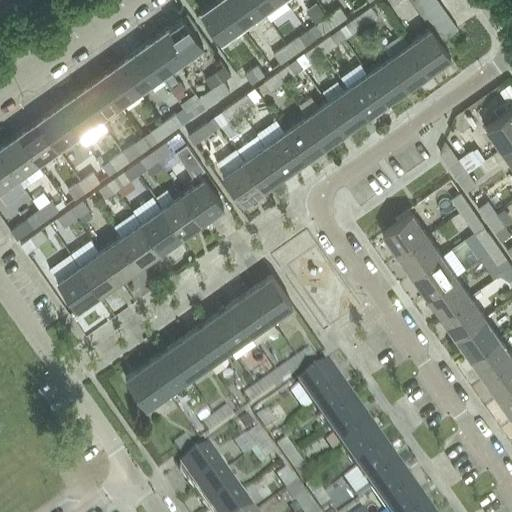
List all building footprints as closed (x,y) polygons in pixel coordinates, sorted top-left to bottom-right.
[(220,40),(242,25),(224,0),(215,0),(200,11),(220,40)] [(224,0),(242,25),(262,11),(254,0),(224,0)] [(254,0),(262,11),(277,0),(254,0)] [(421,15),(438,2),(436,0),(422,0),(414,6),(421,15)] [(427,24),(444,11),(438,2),(421,15),(427,24)] [(358,15),(364,24),(377,15),(371,6),(358,15)] [(334,25),(346,16),(340,7),(328,16),(334,25)] [(433,32),(450,20),(444,11),(427,24),(433,32)] [(352,33),(364,24),(358,15),(345,24),(352,33)] [(321,34),(334,25),(328,16),(314,25),(321,34)] [(160,32),(181,61),(202,46),(182,17),(160,32)] [(440,41),(457,29),(450,20),(433,32),(440,41)] [(428,72),(449,57),(450,57),(430,28),(408,43),(428,72)] [(160,75),(181,61),(160,32),(140,46),(160,75)] [(316,44),(323,53),(336,44),(329,35),(316,44)] [(292,54),(305,45),(299,36),(286,45),(292,54)] [(408,86),(428,72),(408,43),(387,58),(408,86)] [(310,62),(323,53),(316,44),(304,53),(310,62)] [(279,63),(292,54),(286,45),(273,54),(279,63)] [(140,90),(160,75),(140,46),(119,61),(140,90)] [(387,101),(408,86),(387,58),(367,72),(387,101)] [(119,104),(140,90),(119,61),(98,75),(119,104)] [(275,73),(282,82),(294,73),(288,64),(275,73)] [(251,83),(264,74),(257,65),(244,75),(251,83)] [(366,116),(387,101),(367,72),(346,87),(366,116)] [(269,91),(282,82),(275,73),(262,82),(269,91)] [(99,119),(119,104),(98,75),(78,90),(99,119)] [(203,93),(210,102),(228,89),(222,80),(203,93)] [(346,130),(366,116),(346,87),(325,101),(346,130)] [(78,133),(99,119),(78,90),(57,104),(78,133)] [(253,102),(247,93),(246,93),(233,102),(240,111),(253,102)] [(325,145),(346,130),(325,101),(305,116),(325,145)] [(227,120),(240,111),(233,102),(221,111),(227,120)] [(57,148),(78,133),(57,104),(36,119),(57,148)] [(499,149),(511,139),(511,107),(484,128),(499,149)] [(168,131),(181,122),(175,113),(162,122),(168,131)] [(305,159),(325,145),(305,116),(284,130),(305,159)] [(36,163),(57,148),(36,119),(16,134),(36,163)] [(155,140),(168,131),(162,122),(149,131),(155,140)] [(205,122),(192,131),(198,140),(211,131),(205,122)] [(284,174),(305,159),(284,130),(263,145),(284,174)] [(0,154),(16,177),(36,163),(16,134),(0,144),(0,154)] [(511,167),(511,139),(499,149),(511,167)] [(170,151),(164,142),(164,141),(151,150),(158,159),(170,151)] [(127,160),(140,151),(133,142),(121,151),(127,160)] [(223,206),(202,177),(199,172),(203,169),(185,143),(174,151),(191,176),(189,178),(193,184),(181,192),(201,221),(223,206)] [(263,188),(284,174),(263,145),(243,159),(263,188)] [(145,169),(158,159),(151,150),(138,159),(145,169)] [(458,160),(449,166),(457,178),(466,172),(481,162),(472,150),(458,160)] [(114,169),(127,160),(121,151),(108,160),(114,169)] [(0,188),(16,177),(0,154),(0,188)] [(242,203),(263,188),(243,159),(222,174),(242,203)] [(129,180),(123,171),(123,170),(110,179),(117,188),(129,180)] [(86,189),(98,180),(92,171),(80,180),(86,189)] [(457,178),(466,192),(476,185),(466,172),(457,178)] [(103,198),(117,188),(110,179),(97,188),(103,198)] [(73,198),(86,189),(80,180),(66,189),(73,198)] [(181,236),(201,221),(181,192),(161,207),(181,236)] [(459,212),(468,205),(459,193),(450,199),(459,212)] [(69,208),(75,217),(88,209),(81,199),(69,208)] [(45,218),(57,209),(51,200),(39,209),(45,218)] [(486,220),(496,214),(487,201),(477,207),(486,220)] [(468,224),(477,218),(468,205),(459,212),(468,224)] [(160,250),(181,236),(161,207),(140,221),(160,250)] [(62,227),(75,217),(69,208),(55,217),(62,227)] [(32,227),(45,218),(39,209),(26,218),(32,227)] [(397,253),(425,233),(410,211),(382,232),(397,253)] [(486,220),(495,233),(505,226),(496,214),(486,220)] [(140,265),(160,250),(140,221),(119,236),(140,265)] [(46,237),(41,229),(40,228),(27,237),(34,246),(46,237)] [(411,273),(440,253),(425,233),(397,253),(411,273)] [(488,253),(497,246),(488,233),(479,240),(488,253)] [(119,279),(140,265),(119,236),(99,250),(119,279)] [(497,265),(506,259),(497,246),(488,253),(497,265)] [(99,293),(119,279),(99,250),(78,264),(99,293)] [(426,294),(454,274),(440,253),(411,273),(426,294)] [(77,309),(99,293),(78,264),(56,280),(77,309)] [(270,319),(291,304),(270,274),(248,290),(270,319)] [(440,315),(469,295),(454,274),(426,294),(440,315)] [(249,333),(270,319),(248,290),(228,304),(249,333)] [(455,335),(483,315),(469,295),(440,315),(455,335)] [(228,348),(249,333),(228,304),(207,319),(228,348)] [(469,356),(498,335),(483,315),(455,335),(469,356)] [(207,363),(228,348),(207,319),(186,333),(207,363)] [(187,377),(207,363),(186,333),(166,347),(187,377)] [(484,376),(511,356),(511,355),(498,335),(469,356),(484,376)] [(166,391),(187,377),(166,347),(145,362),(166,391)] [(304,366),(315,358),(309,349),(297,357),(304,366)] [(498,397),(511,387),(511,356),(484,376),(498,397)] [(290,376),(304,366),(297,357),(284,367),(290,376)] [(145,406),(166,391),(145,362),(124,377),(145,406)] [(312,408),(342,387),(326,366),(297,386),(312,408)] [(262,395),(274,387),(268,378),(256,386),(262,395)] [(249,405),(262,395),(256,386),(242,396),(249,405)] [(327,428),(356,408),(342,387),(312,408),(327,428)] [(511,416),(511,387),(498,397),(511,416)] [(227,407),(214,416),(220,425),(233,416),(227,407)] [(341,449),(371,428),(356,408),(327,428),(341,449)] [(255,416),(264,429),(273,423),(264,410),(255,416)] [(208,434),(220,425),(214,416),(201,425),(208,434)] [(256,448),(265,441),(256,428),(247,434),(256,448)] [(356,470),(385,449),(371,428),(341,449),(356,470)] [(179,454),(192,445),(185,436),(172,445),(179,454)] [(284,458),(293,452),(285,439),(276,445),(284,458)] [(265,460),(274,453),(265,441),(256,448),(265,460)] [(194,492),(223,471),(208,449),(179,470),(194,492)] [(370,490),(400,469),(385,449),(356,470),(370,490)] [(284,458),(293,471),(303,465),(293,452),(284,458)] [(285,488),(294,482),(285,469),(276,475),(285,488)] [(385,511),(414,490),(400,469),(370,490),(385,511)] [(208,511),(238,491),(223,471),(194,492),(208,511)] [(313,499),(322,493),(314,480),(304,487),(313,499)] [(294,501),(303,495),(294,482),(285,488),(294,501)] [(385,511),(426,511),(429,511),(414,490),(385,511)] [(252,511),(238,491),(208,511),(252,511)] [(313,499),(322,511),(331,506),(322,493),(313,499)]
